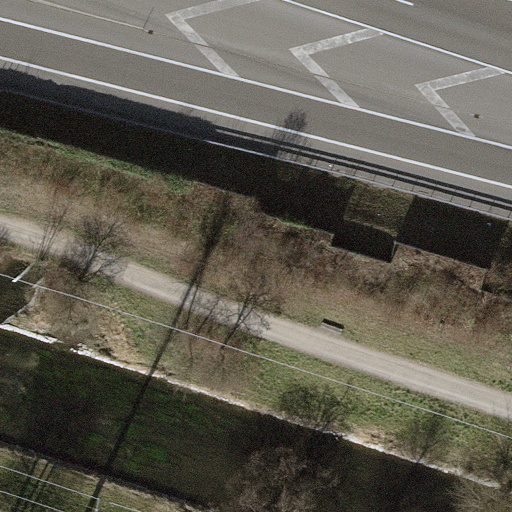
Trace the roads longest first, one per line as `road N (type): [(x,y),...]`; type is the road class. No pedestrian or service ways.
road 1 (track): [(511,403),(0,241)]
road 2 (motorway): [(0,37),(511,167)]
